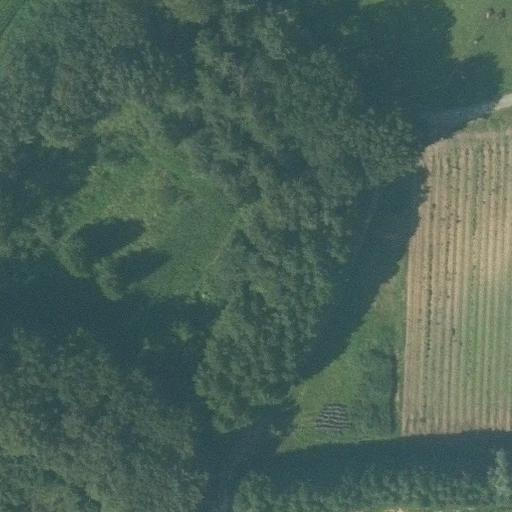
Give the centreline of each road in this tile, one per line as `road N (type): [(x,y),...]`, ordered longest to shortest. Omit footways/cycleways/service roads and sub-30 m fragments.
road 1 (unclassified): [(511,101),(430,117),(375,94),(258,0)]
road 2 (unclassified): [(0,113),(93,0)]
